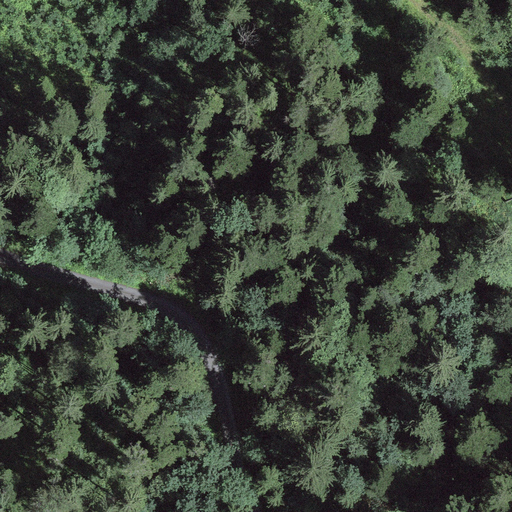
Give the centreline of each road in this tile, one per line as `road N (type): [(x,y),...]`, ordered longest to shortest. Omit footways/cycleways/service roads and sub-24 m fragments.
road 1 (track): [(0,250),(138,293),(185,319),(223,383),(250,511)]
road 2 (track): [(420,0),(444,17),(498,95),(511,130)]
